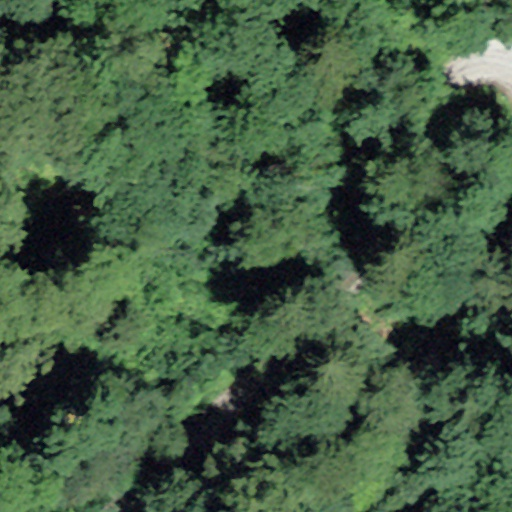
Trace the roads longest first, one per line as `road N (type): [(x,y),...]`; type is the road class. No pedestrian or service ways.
road 1 (track): [(511,73),(507,66),(476,68),(449,80),(357,271),(316,331),(114,511)]
road 2 (track): [(369,511),(390,432),(511,158)]
